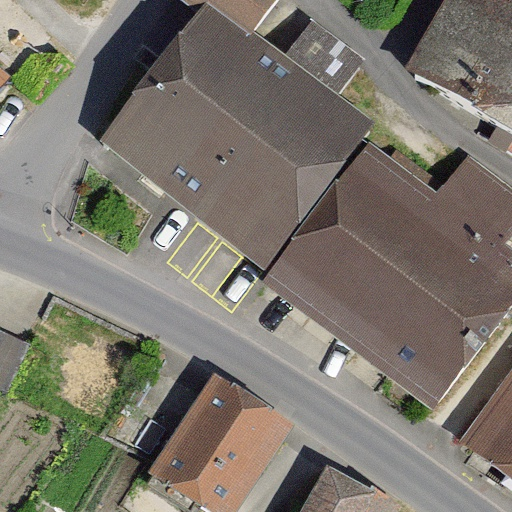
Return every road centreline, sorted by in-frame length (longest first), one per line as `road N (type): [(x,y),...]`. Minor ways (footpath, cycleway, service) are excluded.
road 1 (tertiary): [(0,244),(161,313),(467,511)]
road 2 (residential): [(0,194),(143,0)]
